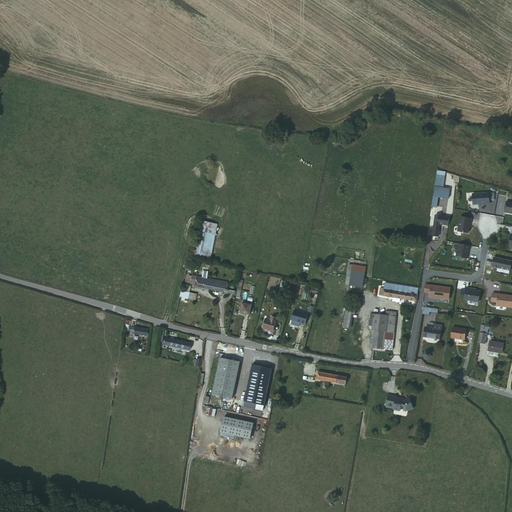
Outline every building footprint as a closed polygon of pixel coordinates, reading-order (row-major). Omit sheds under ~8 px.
[(437,170),(435,186),(442,187),(444,171),(437,170)] [(442,187),(435,186),(433,195),(436,196),(448,198),(449,188),(442,187)] [(489,192),(472,193),(473,204),(480,203),(481,205),(485,205),(485,204),(490,203),(489,192)] [(220,216),(223,208),(208,202),(204,210),(220,216)] [(448,225),(449,217),(435,215),(432,235),(437,236),(439,224),(448,225)] [(468,233),(469,223),(470,223),(471,218),(460,216),(457,231),(468,233)] [(196,255),(211,258),(217,223),(200,220),(196,243),(198,244),(196,255)] [(458,243),(456,256),(466,258),(468,250),(469,246),(458,243)] [(511,261),(494,257),(492,266),(510,270),(511,261)] [(190,283),(192,284),(194,279),(226,286),(227,282),(206,278),(207,273),(203,271),(202,277),(197,276),(196,276),(192,276),(190,283)] [(363,277),(346,274),(344,285),(362,288),(363,277)] [(194,279),(192,284),(192,286),(218,292),(223,293),(233,295),(234,288),(226,286),(194,279)] [(190,285),(184,283),(181,295),(187,297),(190,285)] [(416,301),(417,296),(418,288),(395,285),(394,289),(409,292),(410,291),(416,291),(416,293),(415,301),(416,301)] [(430,297),(433,298),(450,299),(452,288),(426,285),(425,292),(430,293),(430,297)] [(396,298),(401,299),(415,301),(416,293),(409,292),(394,289),(394,290),(384,289),(380,288),(379,296),(396,298)] [(478,302),(479,292),(469,290),(470,289),(466,288),(464,300),(478,302)] [(511,308),(511,296),(492,294),(490,302),(496,303),(495,306),(511,308)] [(249,304),(240,302),(238,312),(248,314),(249,304)] [(196,309),(182,306),(179,308),(179,312),(196,315),(196,309)] [(353,310),(346,309),(341,345),(347,346),(353,310)] [(306,314),(292,311),(289,320),(298,323),(298,324),(303,326),(306,314)] [(387,316),(382,316),(372,315),(370,327),(373,327),(373,331),(378,332),(384,333),(383,350),(393,351),(397,313),(387,312),(387,316)] [(268,321),(263,319),(260,329),(271,332),(275,318),(269,317),(268,321)] [(433,329),(424,327),(423,337),(439,339),(441,325),(433,324),(433,329)] [(465,334),(466,330),(466,328),(452,326),(451,336),(464,338),(465,334)] [(488,327),(481,326),(477,343),(485,345),(488,327)] [(135,328),(133,334),(145,336),(146,330),(135,328)] [(384,333),(378,332),(373,331),(371,349),(376,349),(383,350),(384,333)] [(161,344),(188,350),(190,344),(163,338),(162,341),(161,344)] [(501,354),(502,353),(503,344),(489,342),(487,356),(497,358),(498,354),(501,354)] [(210,395),(231,399),(239,362),(217,357),(216,360),(217,361),(210,395)] [(243,402),(263,406),(269,372),(272,372),(272,370),(270,369),(270,368),(251,364),(243,402)] [(316,379),(345,384),(347,377),(318,371),(316,379)] [(388,395),(385,407),(393,409),(393,410),(399,411),(400,409),(406,410),(406,411),(413,409),(409,398),(405,399),(401,399),(401,400),(395,399),(396,396),(388,395)] [(206,408),(206,415),(215,416),(216,408),(206,408)] [(223,417),(220,432),(249,439),(253,424),(223,417)]
